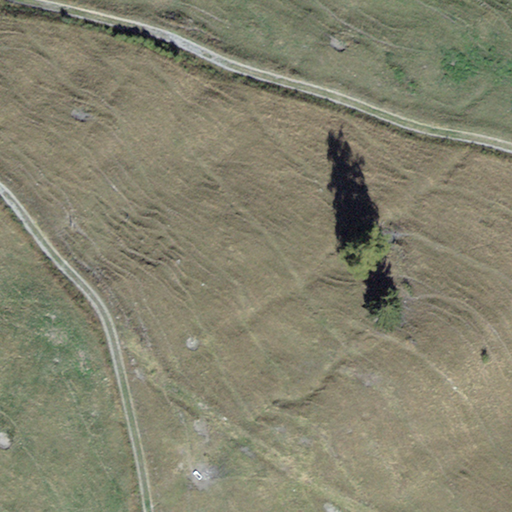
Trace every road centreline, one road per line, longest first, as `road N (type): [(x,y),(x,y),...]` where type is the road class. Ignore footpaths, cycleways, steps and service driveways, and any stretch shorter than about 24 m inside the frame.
road 1 (track): [(511,144),(399,117),(143,23),(40,0)]
road 2 (track): [(0,185),(110,313),(149,511)]
